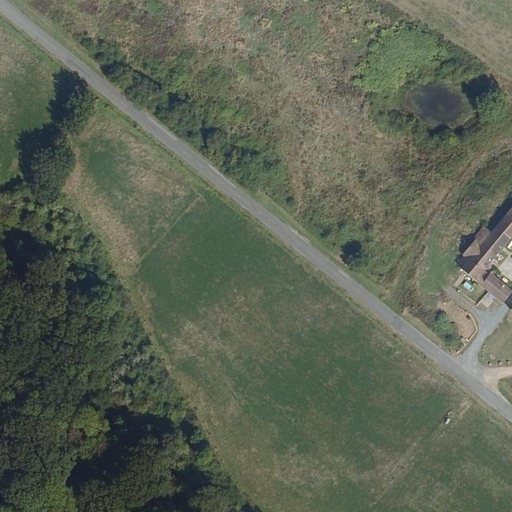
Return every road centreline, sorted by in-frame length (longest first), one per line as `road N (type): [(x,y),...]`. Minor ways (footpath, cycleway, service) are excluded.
road 1 (unclassified): [(0,3),(511,414)]
road 2 (track): [(386,313),(423,236),(460,185),(486,157),(511,146)]
